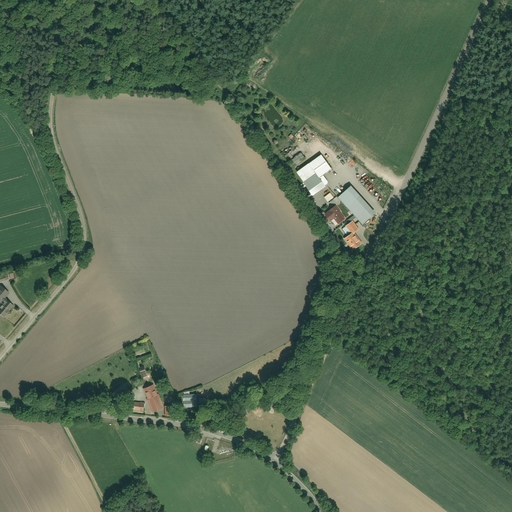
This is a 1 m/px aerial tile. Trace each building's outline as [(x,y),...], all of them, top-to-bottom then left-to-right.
[(310,148),(313,153),(325,145),(317,133),(311,137),(316,144),(310,148)] [(290,160),(293,166),(305,158),(301,152),(290,160)] [(296,172),(313,195),(326,186),(318,176),(330,167),(321,154),(296,172)] [(334,208),(327,213),(336,226),(343,220),(334,208)] [(345,227),(350,234),(344,239),(353,251),(361,244),(353,234),(358,230),(351,222),(345,227)] [(0,301),(0,302),(3,303),(0,306),(0,316),(4,319),(13,306),(3,298),(7,292),(0,287),(0,301)] [(139,371),(141,378),(148,376),(146,369),(139,371)] [(132,383),(135,389),(141,386),(139,381),(132,383)] [(155,385),(144,389),(152,411),(163,407),(155,385)] [(131,402),(130,411),(143,412),(144,403),(131,402)] [(164,406),(164,416),(172,416),(173,406),(164,406)]
